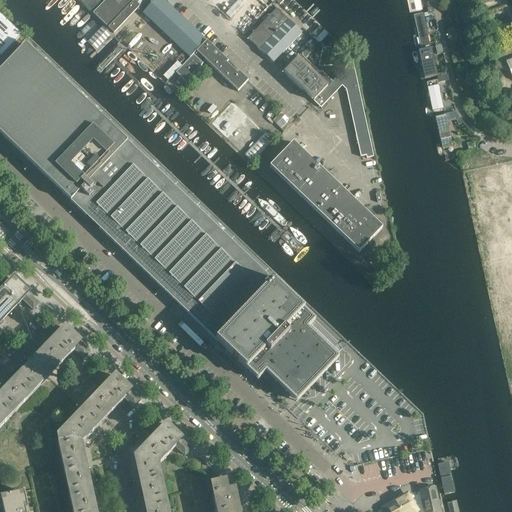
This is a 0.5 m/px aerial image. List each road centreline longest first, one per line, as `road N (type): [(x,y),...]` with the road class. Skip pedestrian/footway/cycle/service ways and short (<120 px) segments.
road 1 (unclassified): [(337,511),(349,490),(0,157)]
road 2 (tertiary): [(296,511),(0,224)]
road 3 (residential): [(129,511),(125,427),(29,337)]
road 4 (residential): [(511,146),(475,130),(457,105),(434,0)]
road 5 (unclassified): [(303,108),(191,0)]
